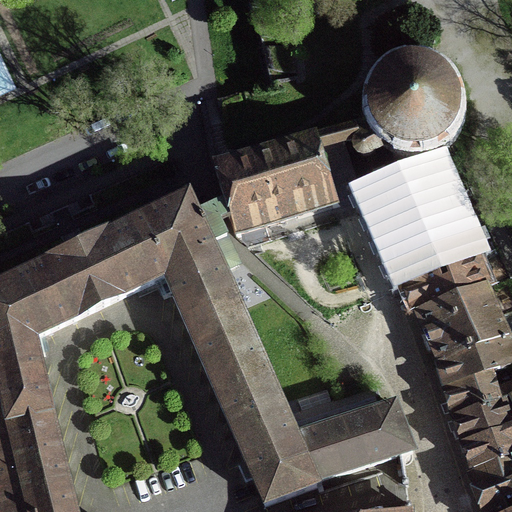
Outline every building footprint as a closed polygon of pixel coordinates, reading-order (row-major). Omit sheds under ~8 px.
[(370,140),(375,147),(385,155),(397,161),(410,163),(423,162),(429,160),(440,155),(449,148),(456,139),(461,129),(464,118),(464,106),(461,95),(457,84),(450,75),(441,68),(431,63),(419,60),(407,60),(396,63),(386,68),(377,75),(376,75),(368,87),(363,100),(361,114),(364,128),(365,131),(366,134),(368,137),(370,140)] [(338,205),(365,200),(409,181),(405,171),(403,169),(400,168),(397,168),(383,173),(383,172),(368,178),(357,175),(346,144),(359,142),(362,141),(364,140),(367,140),(370,140),(368,137),(366,134),(365,131),(364,128),(331,137),(315,141),(276,153),(276,151),(252,158),(253,160),(212,172),(223,206),(218,208),(213,211),(219,225),(224,222),(229,220),(235,239),(237,241),(240,240),(239,237),(291,220),(331,208),(332,210),(339,208),(338,205)] [(375,152),(375,147),(370,140),(367,140),(364,140),(362,141),(359,142),(357,146),(357,151),(359,156),(363,158),(368,158),(372,156),(375,152)] [(508,340),(486,290),(473,260),(458,227),(434,171),(429,160),(423,162),(428,174),(409,181),(365,200),(379,231),(389,254),(397,272),(403,286),(411,304),(416,316),(426,338),(437,365),(437,366),(508,340)] [(0,357),(33,342),(144,290),(164,280),(234,441),(264,509),(316,490),(315,486),(411,455),(394,408),(295,440),(222,275),(237,268),(235,262),(218,225),(219,225),(213,211),(196,218),(187,199),(46,265),(0,287),(0,357)] [(439,369),(445,389),(449,404),(453,420),(458,433),(463,446),(467,460),(471,474),(475,486),(479,498),(484,511),(511,511),(511,385),(495,392),(490,375),(511,367),(511,349),(508,340),(437,366),(438,369),(439,369)] [(0,357),(0,511),(74,511),(68,485),(69,484),(67,476),(66,476),(33,342),(0,357)]
